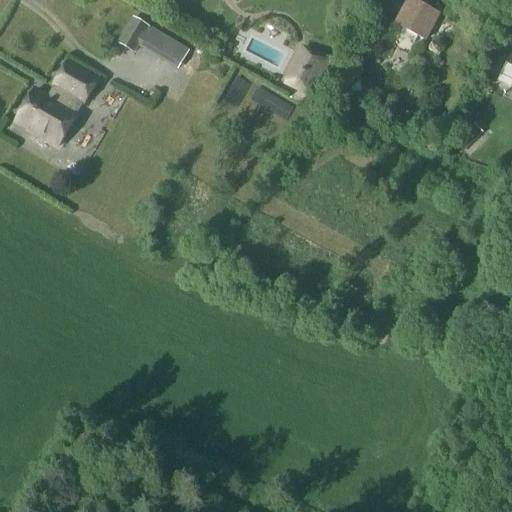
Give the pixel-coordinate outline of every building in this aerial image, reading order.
[(425,43),(439,16),(409,0),(406,0),(393,26),(425,43)] [(158,60),(170,40),(131,18),(115,46),(133,56),(138,48),(158,60)] [(312,101),(331,63),(301,48),(282,86),(312,101)] [(511,89),(511,54),(497,83),(508,89),(509,88),(511,89)] [(84,104),(96,84),(66,66),(53,86),(56,88),(56,89),(55,90),(55,91),(50,99),(49,99),(49,100),(49,101),(34,92),(15,123),(30,131),(29,133),(43,140),(43,139),(58,148),(76,117),(73,115),(81,102),(84,104)] [(473,151),(479,145),(475,141),(482,134),(472,125),(452,146),(461,155),(469,147),(473,151)]
